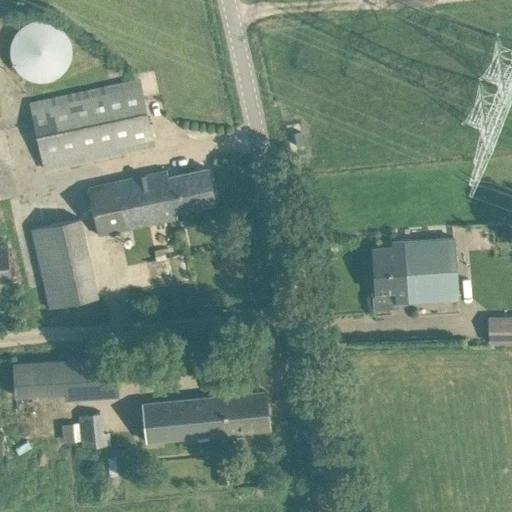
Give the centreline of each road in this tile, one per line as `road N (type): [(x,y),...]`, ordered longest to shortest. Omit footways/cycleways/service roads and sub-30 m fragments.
road 1 (unclassified): [(296,317),(224,0)]
road 2 (unclassified): [(296,317),(0,337)]
road 3 (unclassified): [(340,511),(296,317)]
road 4 (track): [(229,22),(259,11),(367,0)]
